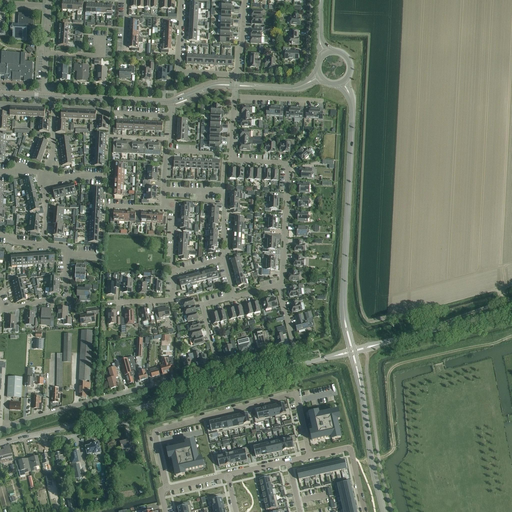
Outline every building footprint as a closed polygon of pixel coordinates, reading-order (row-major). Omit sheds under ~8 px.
[(107,14),(106,16),(111,17),(112,14),(115,14),(116,6),(112,6),(112,4),(107,4),(107,8),(107,14)] [(32,36),(32,30),(31,30),(31,27),(31,24),(33,24),(34,14),(18,13),(18,14),(18,24),(12,24),(12,29),(11,29),(11,31),(13,31),(12,40),(13,40),(17,41),(17,40),(26,41),(27,36),(32,36)] [(290,24),(300,25),(300,18),(299,18),(299,15),(292,15),(290,14),(290,18),(290,24)] [(130,21),(130,27),(139,27),(139,24),(140,24),(142,22),(142,19),(133,18),(133,21),(130,21)] [(163,23),(163,28),(172,29),(172,23),(170,23),(170,20),(162,19),(162,23),(163,23)] [(251,29),(251,36),(261,37),(262,33),(265,31),(265,30),(265,28),(254,27),(254,29),(251,29)] [(298,38),(299,31),(290,31),(289,37),(289,44),(299,45),(299,38),(298,38)] [(138,48),(139,43),(138,43),(129,43),(129,48),(132,48),(132,51),(139,52),(139,48),(138,48)] [(160,49),(161,49),(161,53),(168,53),(169,50),(171,50),(171,45),(162,44),(162,47),(160,47),(160,49)] [(292,60),(298,60),(299,52),(291,51),(290,51),(289,51),(289,48),(283,48),(283,51),(285,51),(285,59),(289,59),(291,61),(292,60)] [(0,76),(4,76),(4,80),(20,81),(20,77),(24,77),(24,81),(32,82),(33,62),(25,62),(25,54),(21,53),(21,54),(18,53),(14,53),(10,53),(6,53),(6,52),(2,52),(2,53),(0,52),(0,56),(0,57),(0,56),(0,76)] [(257,59),(257,57),(258,53),(251,52),(250,57),(250,67),(257,67),(257,66),(260,67),(260,60),(257,59)] [(263,61),(263,65),(265,65),(265,67),(268,67),(268,68),(275,68),(275,58),(268,58),(268,60),(265,60),(265,61),(263,61)] [(153,70),(153,64),(153,62),(152,61),(150,61),(149,62),(149,63),(148,63),(148,68),(142,68),(141,79),(150,80),(150,70),(153,70)] [(74,71),(77,71),(77,81),(88,81),(89,66),(78,66),(78,65),(75,64),(74,71)] [(58,66),(57,80),(67,80),(67,67),(58,66)] [(117,74),(117,77),(119,77),(119,79),(124,79),(124,78),(131,78),(131,74),(134,74),(134,67),(129,67),(129,70),(120,70),(120,74),(117,74)] [(172,67),(166,67),(166,70),(162,70),(162,68),(161,67),(158,67),(157,67),(157,71),(158,71),(158,80),(166,81),(166,73),(172,73),(172,67)] [(107,69),(98,68),(97,82),(105,82),(105,79),(106,79),(107,69)] [(211,107),(211,114),(223,115),(223,111),(221,111),(221,107),(220,107),(220,105),(214,105),(213,107),(211,107)] [(243,113),(243,116),(250,117),(250,113),(252,114),(252,107),(242,106),(242,113),(243,113)] [(269,117),(274,117),(275,106),(270,106),(267,106),(266,116),(269,116),(269,117)] [(275,106),(274,117),(279,117),(279,121),(282,121),(283,107),(280,106),(280,107),(275,106)] [(0,112),(0,121),(6,122),(7,116),(10,116),(16,117),(16,107),(10,107),(10,113),(0,112)] [(286,118),(294,118),(295,107),(290,107),(287,107),(286,110),(286,118)] [(295,107),(294,118),(303,119),(303,111),(303,108),(300,107),(300,108),(295,107)] [(309,119),(314,119),(315,109),(309,108),(306,108),(306,118),(309,118),(309,119)] [(315,109),(314,119),(322,120),(323,112),(323,109),(320,108),(320,109),(315,109)] [(56,121),(55,133),(65,133),(66,119),(96,121),(96,120),(99,120),(98,130),(108,130),(109,118),(96,118),(96,111),(61,109),(61,121),(56,121)] [(113,133),(118,134),(118,130),(162,132),(163,122),(117,120),(117,116),(113,116),(113,133)] [(250,119),(250,117),(243,116),(242,119),(241,126),(251,127),(251,120),(250,119)] [(241,137),(241,140),(248,141),(253,141),(253,138),(250,138),(251,131),(241,130),(241,137)] [(38,139),(36,144),(46,148),(48,142),(38,139)] [(113,153),(121,153),(121,149),(122,142),(118,141),(118,140),(114,140),(113,153)] [(248,144),(248,141),(241,140),(241,143),(240,143),(240,150),(250,151),(250,144),(248,144)] [(122,142),(121,149),(121,153),(129,154),(130,141),(126,141),(126,142),(122,142)] [(130,141),(129,154),(137,154),(137,150),(138,142),(134,142),(134,141),(130,141)] [(138,142),(137,150),(137,154),(145,155),(146,142),(142,141),(142,143),(138,142)] [(146,142),(145,155),(153,155),(153,151),(154,143),(149,143),(150,142),(146,142)] [(154,143),(153,151),(153,155),(161,155),(162,142),(158,142),(158,143),(154,143)] [(265,144),(265,151),(268,151),(268,152),(275,152),(275,143),(268,142),(268,144),(265,144)] [(290,152),(290,142),(283,142),(283,144),(280,144),(280,151),(283,151),(283,152),(290,152)] [(36,144),(35,149),(44,153),(46,148),(36,144)] [(303,160),(310,154),(311,153),(312,154),(313,154),(314,153),(314,152),(311,149),(310,149),(309,150),(309,151),(308,152),(306,149),(304,150),(302,148),(297,152),(299,155),(298,155),(303,160)] [(35,149),(33,154),(43,158),(44,153),(35,149)] [(41,163),(43,158),(33,154),(31,160),(41,163)] [(148,171),(148,175),(157,175),(157,169),(150,168),(151,165),(144,165),(144,168),(145,168),(145,171),(148,171)] [(312,169),(300,168),(300,173),(302,173),(301,178),(311,178),(311,175),(312,175),(313,175),(313,174),(313,173),(313,172),(312,172),(312,169)] [(143,181),(143,184),(150,185),(150,181),(157,182),(157,175),(148,175),(148,179),(144,178),(144,181),(143,181)] [(310,183),(298,182),(297,188),(299,188),(299,192),(309,193),(309,190),(310,189),(311,188),(310,187),(310,186),(309,186),(310,183)] [(147,190),(147,194),(156,194),(156,188),(149,188),(150,185),(143,184),(143,185),(143,186),(143,187),(144,188),(144,190),(147,190)] [(114,196),(115,196),(114,198),(122,199),(122,196),(123,196),(123,191),(114,190),(114,196)] [(231,193),(231,199),(239,199),(240,199),(242,200),(243,194),(242,194),(242,191),(240,191),(234,190),(234,193),(231,193)] [(156,201),(156,194),(147,194),(147,198),(143,198),(143,200),(142,200),(142,203),(149,204),(149,201),(156,201)] [(269,197),(269,203),(279,204),(279,198),(272,198),(272,194),(265,194),(265,197),(269,197)] [(309,198),(297,197),(297,202),(299,202),(298,207),(308,207),(308,204),(309,204),(310,204),(310,203),(310,202),(310,201),(309,201),(309,198)] [(279,209),(279,204),(269,203),(269,208),(265,208),(265,211),(271,212),(271,209),(279,209)] [(181,207),(181,210),(181,212),(189,213),(190,213),(191,204),(184,204),(184,207),(181,207)] [(230,204),(230,210),(233,210),(233,213),(241,213),(241,210),(239,210),(240,205),(238,204),(238,205),(230,204)] [(211,214),(219,214),(219,209),(216,209),(216,205),(207,205),(207,208),(210,208),(210,214),(211,214)] [(114,221),(116,222),(117,222),(117,224),(119,224),(119,222),(120,212),(114,212),(114,215),(111,215),(110,222),(114,222),(114,221)] [(298,221),(300,222),(300,224),(304,224),(304,222),(307,222),(308,219),(309,218),(309,217),(309,216),(308,216),(308,215),(308,212),(296,212),(296,217),(298,217),(298,221)] [(130,213),(129,222),(135,222),(135,223),(138,224),(138,216),(135,216),(136,213),(130,213)] [(138,216),(138,224),(141,224),(141,223),(146,223),(147,214),(141,213),(141,216),(138,216)] [(158,214),(157,224),(162,224),(162,225),(166,225),(166,217),(163,217),(163,215),(158,214)] [(268,218),(268,223),(278,224),(278,218),(271,218),(271,215),(264,214),(264,218),(268,218)] [(209,219),(209,225),(207,224),(207,228),(215,228),(215,225),(218,225),(219,220),(211,219),(209,219)] [(180,229),(183,229),(183,232),(184,232),(189,232),(191,232),(192,229),(189,229),(190,223),(188,223),(188,224),(180,223),(180,229)] [(278,229),(278,224),(268,223),(268,229),(264,228),(264,232),(270,232),(270,229),(278,229)] [(28,226),(27,232),(30,232),(30,235),(31,235),(36,235),(36,233),(37,233),(38,227),(28,226)] [(307,227),(295,226),(295,231),(297,231),(297,236),(307,237),(307,233),(308,233),(308,232),(309,231),(308,231),(308,230),(307,230),(307,227)] [(209,236),(209,237),(210,237),(218,237),(218,231),(215,231),(215,228),(207,228),(207,231),(209,231),(208,236),(209,236)] [(179,235),(179,240),(187,241),(189,241),(189,235),(189,232),(184,232),(184,235),(179,235)] [(267,238),(267,244),(277,244),(277,239),(269,238),(270,235),(263,235),(263,238),(267,238)] [(295,251),(304,251),(305,244),(303,244),(303,241),(296,241),(296,244),(295,244),(295,251)] [(208,242),(208,250),(207,253),(214,253),(214,247),(217,248),(217,242),(209,242),(208,242)] [(276,250),(277,244),(267,244),(267,249),(263,249),(262,252),(269,252),(269,249),(276,250)] [(179,251),(178,256),(182,257),(181,260),(188,260),(188,251),(187,251),(187,252),(179,251)] [(231,260),(233,266),(240,264),(242,263),(239,255),(233,257),(234,259),(231,260)] [(266,259),(266,264),(276,265),(276,259),(268,259),(269,255),(262,255),(262,258),(266,259)] [(294,266),(304,266),(304,259),(302,259),(302,256),(295,256),(295,259),(294,259),(294,266)] [(76,266),(75,272),(80,273),(85,273),(86,266),(83,266),(84,264),(76,263),(76,266)] [(262,269),(261,275),(269,275),(269,271),(270,271),(270,270),(275,270),(276,265),(266,264),(266,269),(262,269)] [(213,279),(212,279),(213,280),(221,277),(219,271),(217,272),(216,269),(211,270),(213,279)] [(289,281),(299,281),(299,274),(297,274),(297,271),(290,271),(290,274),(289,274),(289,281)] [(75,274),(75,279),(75,282),(78,282),(82,282),(83,282),(83,280),(85,281),(85,279),(87,280),(87,273),(85,273),(80,273),(75,272),(75,274)] [(107,293),(107,294),(111,295),(115,295),(115,294),(116,288),(119,288),(119,281),(119,274),(114,273),(114,280),(113,280),(113,283),(108,283),(107,293)] [(120,277),(120,285),(123,285),(123,292),(132,293),(133,280),(124,280),(124,277),(120,277)] [(139,283),(139,293),(146,293),(146,286),(149,286),(150,282),(150,278),(145,278),(145,283),(139,283)] [(151,278),(150,284),(153,285),(153,291),(157,291),(157,292),(162,293),(162,282),(157,281),(157,278),(151,278)] [(248,287),(246,279),(244,279),(237,281),(238,287),(241,286),(242,289),(248,287)] [(77,288),(77,296),(84,296),(84,297),(89,297),(89,290),(92,290),(92,285),(85,285),(85,288),(77,288)] [(299,295),(302,295),(301,288),(297,289),(296,286),(289,287),(289,290),(289,297),(299,295)] [(49,288),(48,294),(47,295),(46,297),(53,296),(53,294),(59,294),(59,289),(49,288)] [(278,306),(276,298),(270,299),(269,298),(263,300),(265,310),(272,308),(278,306)] [(183,301),(184,308),(195,306),(193,299),(183,301)] [(251,303),(254,313),(261,311),(258,301),(251,303)] [(292,312),(302,310),(304,309),(304,308),(303,304),(302,303),(300,304),(300,303),(298,304),(298,301),(291,303),(292,305),(291,306),(292,312)] [(247,315),(254,313),(251,303),(244,305),(247,315)] [(184,308),(186,315),(196,312),(195,306),(184,308)] [(234,307),(237,318),(244,316),(241,306),(234,307)] [(58,307),(57,320),(64,320),(64,325),(71,325),(71,318),(68,318),(68,314),(68,312),(68,308),(58,307)] [(230,319),(237,318),(234,307),(227,309),(230,319)] [(51,309),(42,308),(41,325),(50,326),(50,327),(53,327),(54,317),(50,317),(51,309)] [(158,313),(155,314),(157,321),(161,320),(160,318),(170,316),(168,308),(161,310),(161,308),(157,309),(158,313)] [(90,314),(80,315),(81,324),(95,322),(93,313),(98,313),(98,309),(89,310),(90,314)] [(149,324),(155,323),(154,316),(150,317),(148,309),(141,311),(143,322),(142,322),(143,326),(149,325),(149,324)] [(124,317),(121,317),(121,333),(126,333),(126,325),(134,324),(134,310),(124,311),(124,317)] [(217,312),(220,322),(221,324),(224,323),(225,324),(227,323),(228,322),(227,320),(224,310),(217,312)] [(108,324),(109,324),(116,324),(116,325),(120,325),(120,318),(116,318),(116,311),(106,311),(106,315),(107,315),(108,324)] [(306,319),(307,319),(308,323),(313,321),(312,318),(313,317),(311,311),(305,313),(306,319)] [(34,319),(35,312),(26,312),(25,325),(33,325),(33,327),(37,327),(38,319),(34,319)] [(198,319),(196,312),(186,315),(188,322),(198,319)] [(211,314),(213,324),(214,326),(215,326),(217,326),(217,325),(217,323),(220,322),(217,312),(211,314)] [(297,331),(308,328),(306,321),(304,321),(302,315),(295,317),(297,323),(295,323),(297,331)] [(6,316),(6,329),(15,330),(15,333),(18,333),(19,326),(15,326),(16,317),(6,316)] [(188,325),(190,332),(201,329),(199,322),(188,325)] [(286,334),(284,326),(277,328),(279,334),(276,335),(278,343),(284,342),(283,335),(286,334)] [(190,332),(192,338),(202,336),(201,329),(190,332)] [(79,380),(80,380),(80,383),(79,397),(82,397),(82,398),(84,398),(86,398),(86,388),(90,388),(90,383),(92,331),(81,331),(79,380)] [(257,349),(270,346),(268,338),(270,337),(268,331),(266,331),(262,332),(257,333),(253,334),(257,349)] [(63,362),(71,362),(72,334),(64,334),(63,362)] [(193,342),(194,345),(204,343),(202,336),(192,338),(189,339),(189,340),(190,342),(190,343),(193,342)] [(255,349),(252,339),(252,337),(248,338),(237,341),(238,345),(240,354),(252,350),(255,349)] [(34,339),(34,349),(43,349),(44,340),(34,339)] [(236,350),(234,340),(230,341),(231,345),(224,347),(226,357),(234,355),(233,350),(236,350)] [(200,351),(193,353),(194,359),(198,358),(200,367),(208,365),(206,355),(201,356),(200,351)] [(194,360),(193,353),(188,354),(189,358),(183,360),(185,371),(193,369),(191,361),(194,360)] [(127,358),(120,360),(120,361),(124,376),(126,376),(128,384),(134,382),(132,376),(135,375),(134,371),(131,372),(131,371),(135,370),(135,364),(134,359),(133,357),(133,356),(127,358)] [(161,366),(163,374),(171,372),(170,369),(174,368),(171,357),(161,360),(163,366),(161,366)] [(111,378),(108,379),(110,389),(118,387),(115,378),(118,377),(115,367),(108,369),(111,378)] [(156,367),(150,369),(152,378),(160,375),(158,370),(157,370),(156,367)] [(27,378),(26,387),(33,387),(33,382),(34,382),(36,382),(36,378),(34,378),(32,378),(32,375),(32,372),(32,368),(28,368),(27,373),(27,375),(27,378)] [(140,374),(138,374),(138,376),(140,381),(148,379),(146,374),(147,373),(146,372),(145,370),(145,369),(139,371),(140,374)] [(7,397),(21,398),(22,378),(8,377),(7,397)] [(51,388),(51,391),(52,391),(52,402),(58,403),(58,400),(59,400),(59,394),(59,393),(60,393),(62,393),(62,388),(58,388),(53,388),(51,388)] [(42,404),(41,404),(41,401),(39,400),(40,397),(34,396),(33,409),(36,409),(36,410),(42,411),(42,404)] [(9,410),(21,411),(21,402),(10,402),(9,410)] [(284,404),(278,405),(281,416),(286,415),(287,416),(290,415),(289,409),(285,410),(284,404)] [(257,416),(254,416),(256,423),(265,421),(265,420),(262,409),(256,410),(257,416)] [(319,411),(308,414),(312,432),(309,432),(312,443),(331,439),(331,442),(342,439),(338,421),(341,421),(338,410),(319,414),(319,411)] [(248,413),(242,415),(244,426),(250,424),(250,426),(254,425),(252,419),(251,419),(249,419),(248,413)] [(242,415),(236,416),(239,428),(244,427),(244,426),(242,415)] [(231,417),(226,418),(228,430),(234,429),(231,417)] [(210,428),(207,429),(209,435),(218,433),(215,421),(209,422),(210,428)] [(295,435),(285,437),(288,450),(294,448),(293,442),(296,441),(295,435)] [(285,437),(280,439),(283,451),(288,450),(285,437)] [(131,442),(130,440),(120,442),(122,450),(132,448),(132,450),(136,449),(134,441),(131,442)] [(185,446),(166,450),(168,461),(171,460),(175,478),(186,475),(185,472),(204,468),(202,457),(199,458),(195,440),(184,443),(185,446)] [(270,441),(264,442),(267,454),(272,453),(270,441)] [(264,442),(259,443),(262,456),(267,454),(264,442)] [(100,453),(98,443),(90,445),(90,446),(85,447),(87,454),(92,453),(92,455),(95,454),(96,455),(100,455),(100,453)] [(259,443),(250,445),(251,451),(254,451),(256,457),(262,456),(259,443)] [(248,447),(238,449),(241,462),(247,461),(246,454),(247,454),(249,454),(248,447)] [(7,449),(0,450),(0,459),(1,464),(13,461),(9,448),(6,448),(7,449)] [(76,449),(68,450),(71,464),(78,462),(76,449)] [(238,449),(233,451),(236,463),(241,462),(238,449)] [(60,452),(54,454),(54,456),(52,457),(54,461),(55,461),(56,464),(62,462),(62,463),(65,462),(63,455),(60,456),(60,452)] [(228,452),(223,453),(225,466),(231,464),(228,452)] [(223,453),(213,455),(214,461),(218,461),(219,467),(225,466),(223,453)] [(32,463),(28,464),(29,469),(30,470),(30,472),(33,471),(33,468),(36,468),(39,467),(37,456),(32,458),(30,458),(32,463)] [(18,466),(17,466),(18,471),(19,471),(19,474),(20,476),(25,475),(24,474),(24,473),(25,473),(30,472),(30,470),(29,469),(28,464),(27,459),(25,459),(17,461),(18,466)] [(78,464),(71,466),(74,476),(80,475),(78,464)] [(270,477),(259,479),(261,485),(270,483),(271,483),(270,477)] [(350,481),(337,484),(338,490),(351,487),(350,481)] [(270,483),(261,485),(262,492),(271,490),(270,483)] [(351,487),(338,490),(340,496),(352,493),(351,487)] [(271,490),(262,492),(263,498),(273,496),(271,490)] [(352,493),(340,496),(341,502),(354,499),(352,493)] [(273,496),(263,498),(265,504),(275,502),(277,501),(275,495),(274,495),(273,496)] [(215,496),(209,497),(209,501),(211,501),(212,507),(223,504),(222,498),(216,499),(215,496)] [(354,499),(341,502),(342,508),(355,505),(354,499)] [(275,502),(265,504),(266,510),(277,508),(278,507),(277,501),(275,502)] [(184,507),(178,508),(178,511),(186,511),(191,511),(190,505),(189,502),(183,503),(184,507)]
